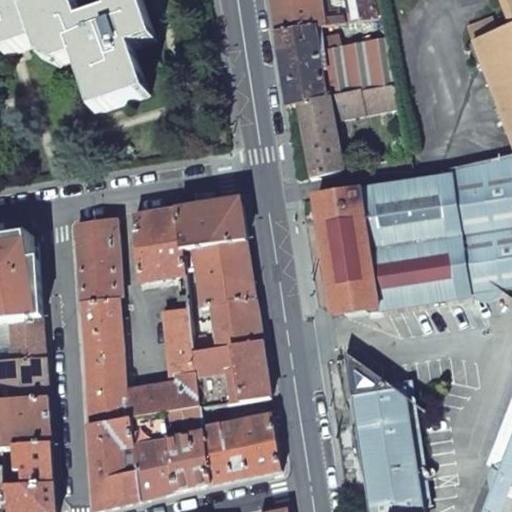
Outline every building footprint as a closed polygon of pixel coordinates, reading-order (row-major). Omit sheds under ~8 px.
[(0,0),(0,43),(2,43),(8,58),(40,47),(44,60),(60,68),(78,62),(97,116),(151,97),(136,51),(159,44),(143,0),(107,0),(114,15),(84,25),(75,0),(57,0),(27,10),(23,0),(0,0)] [(323,28),(318,0),(271,0),(275,28),(277,35),(317,29),(323,28)] [(384,19),(380,0),(348,0),(352,24),(384,19)] [(511,28),(475,42),(470,45),(488,92),(494,89),(511,136),(511,28)] [(321,53),(317,29),(277,35),(278,45),(289,109),(300,108),(328,102),(321,53)] [(387,40),(321,53),(328,102),(362,95),(375,91),(396,87),(387,40)] [(366,116),(380,113),(375,91),(362,95),(366,116)] [(332,123),(366,116),(362,95),(328,102),(332,123)] [(313,180),(342,174),(332,123),(328,102),(300,108),(311,171),(313,180)] [(511,290),(511,156),(452,169),(454,179),(471,288),(489,284),(502,293),(511,290)] [(471,298),(473,297),(471,288),(454,179),(416,185),(412,185),(318,199),(336,319),(375,313),(471,298)] [(196,250),(248,241),(243,203),(193,210),(179,212),(184,252),(196,250)] [(179,212),(136,219),(141,285),(187,278),(184,252),(179,212)] [(107,224),(78,228),(83,294),(92,429),(129,423),(127,394),(114,223),(107,224)] [(0,326),(45,322),(39,234),(14,238),(0,239),(0,326)] [(254,278),(248,241),(196,250),(204,311),(214,310),(218,342),(205,344),(206,348),(196,349),(196,354),(264,344),(258,305),(254,278)] [(489,284),(471,288),(473,297),(502,293),(489,284)] [(196,349),(189,298),(179,299),(180,307),(166,308),(173,378),(167,388),(127,394),(129,423),(132,422),(167,416),(203,410),(200,378),(196,354),(196,349)] [(0,365),(48,362),(47,352),(45,322),(0,326),(0,365)] [(203,410),(236,405),(243,404),(272,399),(271,389),(264,344),(196,354),(200,378),(203,410)] [(367,511),(425,511),(425,509),(419,464),(409,403),(407,390),(396,392),(395,391),(388,386),(346,353),(354,405),(357,428),(351,430),(366,500),(367,511)] [(48,362),(0,365),(0,387),(14,386),(16,404),(50,401),(48,371),(48,362)] [(412,381),(388,386),(396,392),(407,390),(409,403),(417,409),(412,381)] [(50,401),(16,404),(0,405),(0,422),(2,452),(17,451),(53,447),(52,435),(50,401)] [(432,506),(417,409),(409,403),(425,509),(432,508),(432,506)] [(212,487),(206,434),(206,430),(203,410),(167,416),(169,430),(170,441),(171,443),(178,494),(203,489),(212,487)] [(510,477),(499,474),(511,438),(511,410),(489,465),(489,472),(491,475),(496,482),(507,486),(510,477)] [(178,494),(171,443),(170,441),(169,430),(167,416),(132,422),(135,449),(139,474),(144,504),(153,501),(178,494)] [(275,417),(206,430),(206,434),(212,487),(268,476),(284,473),(278,432),(275,417)] [(129,423),(92,429),(95,472),(97,511),(107,511),(117,510),(144,504),(139,474),(123,478),(122,451),(135,449),(132,422),(129,423)] [(511,511),(511,438),(499,474),(510,477),(507,486),(496,482),(485,511),(511,511)] [(53,447),(17,451),(18,475),(25,475),(25,489),(55,487),(54,454),(53,447)] [(57,511),(57,503),(55,487),(25,489),(5,491),(5,506),(5,511),(57,511)]
